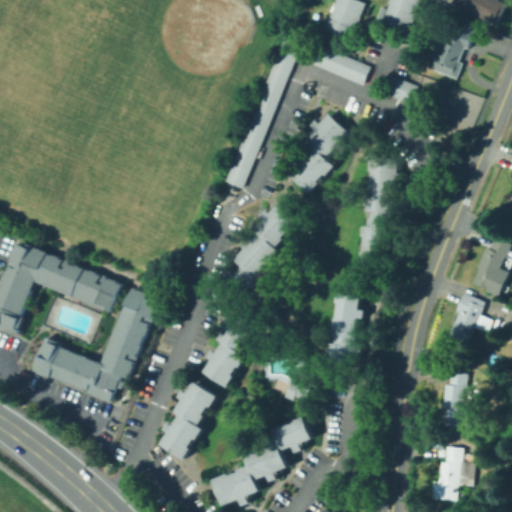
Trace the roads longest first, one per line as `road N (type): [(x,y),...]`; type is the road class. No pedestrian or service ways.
road 1 (tertiary): [(511,72),(418,306),(395,475)]
road 2 (secondary): [(107,511),(0,421)]
